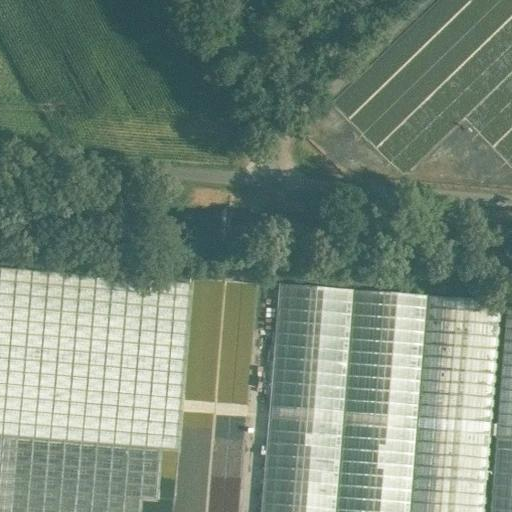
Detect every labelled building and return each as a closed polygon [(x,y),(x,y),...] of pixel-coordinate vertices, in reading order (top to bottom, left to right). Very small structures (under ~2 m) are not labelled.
[(190,284),(0,268),(0,436),(161,450),(177,451),(190,284)] [(334,511),(352,291),(278,285),(260,511),(334,511)] [(409,511),(427,297),(352,291),(334,511),(409,511)] [(500,302),(427,297),(409,511),(483,511),(489,436),(490,425),(500,302)] [(511,511),(511,317),(505,317),(496,425),(495,437),(489,511),(511,511)] [(161,450),(0,436),(0,511),(140,511),(141,499),(157,501),(161,450)]
